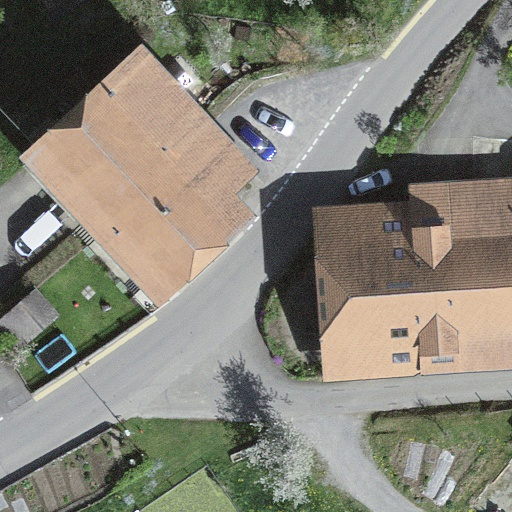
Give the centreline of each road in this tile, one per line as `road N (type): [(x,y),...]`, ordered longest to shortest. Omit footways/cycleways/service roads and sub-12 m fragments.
road 1 (tertiary): [(134,369),(230,299),(412,50),(461,0)]
road 2 (residential): [(134,369),(242,396),(511,380)]
road 3 (tertiary): [(0,447),(134,369)]
